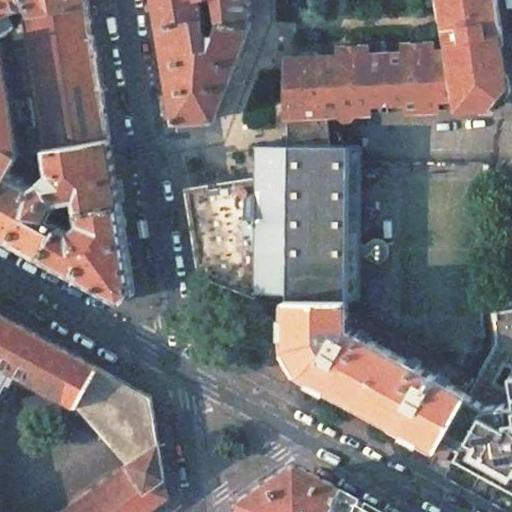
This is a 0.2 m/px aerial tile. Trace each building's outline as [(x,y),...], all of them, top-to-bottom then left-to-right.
[(0,0),(0,35),(12,27),(32,10),(27,0),(0,0)] [(27,0),(32,10),(89,4),(88,0),(27,0)] [(156,0),(160,22),(205,17),(202,0),(218,0),(221,20),(252,25),(251,0),(156,0)] [(441,0),(446,30),(446,31),(447,34),(450,38),(453,40),(457,41),(458,51),(435,52),(435,44),(411,44),(412,50),(412,53),(405,53),(377,55),(370,55),(369,46),(346,47),(346,49),(347,56),(339,56),(300,58),(291,70),(290,101),(305,115),(328,114),(373,112),(373,102),(407,100),(407,110),(441,109),(440,99),(457,98),(458,108),(493,106),(508,89),(497,18),(492,19),(491,12),(495,11),(493,0),(441,0)] [(96,48),(89,4),(32,10),(12,27),(34,151),(110,138),(96,48)] [(205,17),(160,22),(176,120),(215,118),(252,25),(221,20),(217,31),(208,33),(205,17)] [(0,189),(10,171),(20,153),(34,151),(12,27),(0,35),(0,189)] [(291,59),(291,70),(300,58),(294,59),(291,59)] [(457,98),(440,99),(441,109),(458,108),(457,98)] [(373,112),(407,110),(407,100),(373,102),(373,112)] [(290,143),(327,141),(327,131),(328,114),(305,115),(290,101),(290,104),(299,116),(290,116),(290,143)] [(290,116),(299,116),(290,104),(290,116)] [(34,151),(20,153),(42,180),(60,202),(76,200),(77,210),(121,203),(110,138),(34,151)] [(280,276),(289,276),(289,290),(289,296),(347,297),(349,274),(351,272),(353,268),(354,224),(353,221),(351,219),(348,218),(348,178),(348,163),(349,140),(327,141),(290,143),(290,171),(280,172),(280,180),(272,180),(265,180),(265,174),(257,175),(222,180),(187,186),(193,230),(200,274),(257,296),(257,290),(257,277),(265,276),(265,280),(280,280),(280,276)] [(257,142),(257,175),(265,174),(265,180),(272,180),(280,180),(280,172),(290,171),(290,143),(257,142)] [(10,171),(0,189),(0,233),(42,257),(62,221),(53,216),(60,202),(42,180),(34,183),(10,171)] [(62,221),(42,257),(123,301),(135,292),(121,203),(77,210),(80,222),(73,227),(62,221)] [(280,280),(265,280),(265,276),(257,277),(257,290),(273,290),(289,290),(289,276),(280,276),(280,280)] [(347,297),(289,296),(288,345),(304,371),(439,446),(469,394),(349,327),(349,297),(347,297)] [(497,343),(469,394),(439,446),(511,487),(511,309),(493,313),(497,343)] [(0,511),(143,511),(168,495),(152,396),(0,312),(0,511)] [(342,511),(346,502),(299,477),(298,478),(248,511),(342,511)] [(363,511),(346,502),(342,511),(363,511)]
